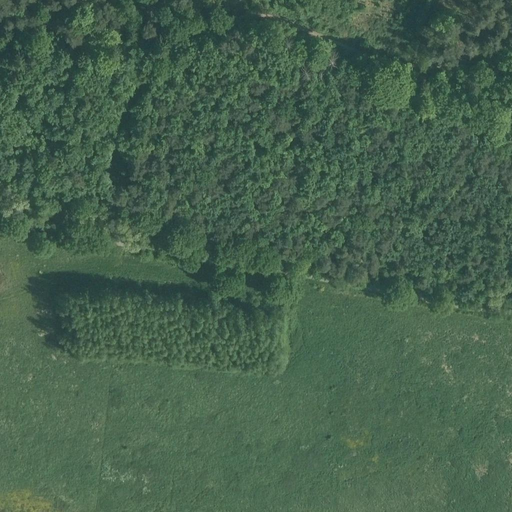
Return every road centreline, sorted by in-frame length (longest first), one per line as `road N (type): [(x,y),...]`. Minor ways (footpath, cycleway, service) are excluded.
road 1 (unclassified): [(511,317),(0,224)]
road 2 (track): [(0,38),(219,13),(289,20)]
road 3 (track): [(289,20),(403,64)]
